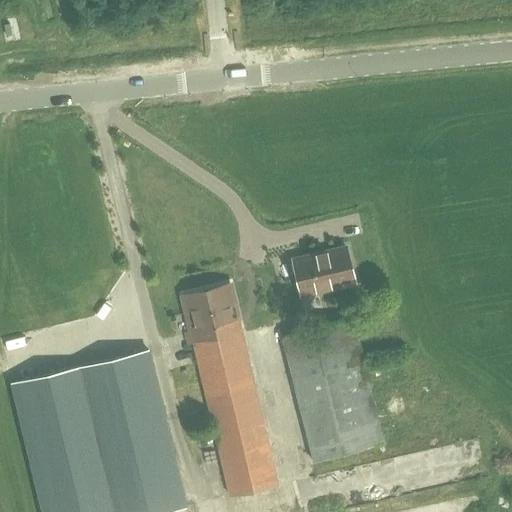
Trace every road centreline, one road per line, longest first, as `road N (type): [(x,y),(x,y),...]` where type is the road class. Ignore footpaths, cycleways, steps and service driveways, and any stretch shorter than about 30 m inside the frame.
road 1 (unclassified): [(224,82),(511,54)]
road 2 (unclassified): [(0,105),(224,82)]
